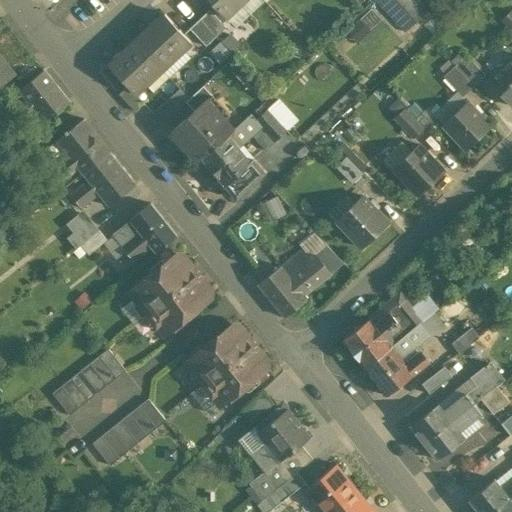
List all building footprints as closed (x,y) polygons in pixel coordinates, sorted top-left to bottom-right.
[(209,0),(225,17),(243,0),(209,0)] [(429,10),(419,0),(376,0),(405,32),(429,10)] [(363,44),(386,21),(371,6),(348,29),(363,44)] [(226,27),(209,9),(199,18),(216,36),(226,27)] [(511,9),(503,19),(511,28),(511,9)] [(166,13),(136,41),(162,69),(191,41),(166,13)] [(216,36),(199,18),(190,27),(206,45),(216,36)] [(222,40),(234,50),(241,41),(230,31),(222,40)] [(221,39),(210,49),(221,61),(232,51),(221,39)] [(136,41),(109,65),(128,85),(135,93),(162,69),(136,41)] [(0,54),(0,85),(15,73),(0,54)] [(486,74),(466,54),(455,65),(474,85),(486,74)] [(511,57),(489,81),(511,103),(511,57)] [(474,85),(455,65),(445,75),(464,95),(474,85)] [(70,102),(44,69),(20,89),(26,97),(38,112),(47,122),(70,102)] [(135,93),(128,85),(119,94),(136,111),(145,103),(135,93)] [(207,98),(208,100),(213,95),(204,85),(186,101),(194,110),(207,98)] [(163,123),(180,107),(171,95),(152,112),(163,123)] [(438,118),(445,124),(467,102),(461,95),(438,118)] [(9,112),(8,112),(20,127),(38,112),(26,97),(9,112)] [(203,157),(228,134),(234,129),(208,100),(207,98),(194,110),(171,132),(197,162),(203,157)] [(267,109),(286,129),(297,120),(277,99),(267,109)] [(0,101),(0,135),(4,140),(20,127),(8,112),(9,112),(0,101)] [(445,124),(467,148),(490,126),(467,102),(445,124)] [(425,128),(405,108),(395,118),(414,138),(425,128)] [(286,129),(267,109),(256,119),(262,125),(275,139),(286,129)] [(262,125),(256,119),(250,113),(234,129),(228,134),(239,146),(253,133),(262,125)] [(84,119),(58,140),(70,155),(80,168),(85,173),(110,152),(84,119)] [(262,125),(253,133),(266,148),(275,139),(262,125)] [(203,157),(226,185),(252,161),(251,160),(239,146),(228,134),(203,157)] [(394,168),(419,194),(445,171),(420,144),(408,155),(394,168)] [(32,145),(10,162),(18,173),(41,156),(32,145)] [(386,159),(394,168),(408,155),(400,146),(386,159)] [(110,152),(85,173),(90,180),(100,193),(110,205),(136,184),(110,151),(110,152)] [(70,155),(52,169),(63,182),(80,168),(70,155)] [(362,173),(347,157),(337,166),(352,182),(362,173)] [(252,161),(226,185),(238,198),(266,172),(254,158),(251,160),(252,161)] [(90,180),(72,195),(82,207),(100,193),(90,180)] [(338,220),(363,246),(390,222),(365,195),(355,204),(338,220)] [(331,213),(338,220),(355,204),(349,196),(331,213)] [(151,203),(130,219),(131,220),(141,233),(151,246),(156,252),(177,235),(151,203)] [(282,214),(280,203),(264,205),(265,217),(282,214)] [(75,232),(91,219),(84,210),(68,223),(75,232)] [(75,232),(72,235),(81,245),(85,242),(100,229),(91,219),(75,232)] [(141,233),(131,220),(113,234),(123,247),(141,233)] [(100,229),(85,242),(94,252),(108,240),(100,229)] [(141,233),(123,247),(133,260),(151,246),(141,233)] [(317,255),(331,273),(345,262),(325,242),(314,251),(317,255)] [(303,249),(282,267),(305,294),(331,273),(317,255),(311,258),(303,249)] [(177,254),(156,271),(156,270),(155,271),(148,277),(142,277),(136,281),(135,287),(130,291),(147,312),(134,322),(135,323),(148,313),(164,334),(169,330),(175,331),(181,326),(182,320),(190,314),(190,315),(191,314),(190,314),(211,297),(212,291),(203,280),(197,279),(196,280),(190,273),(191,272),(192,266),(183,255),(177,254)] [(261,284),(285,316),(307,297),(305,294),(282,267),(261,284)] [(400,294),(361,325),(358,321),(351,327),(354,331),(343,339),(365,367),(392,345),(417,324),(412,317),(412,309),(400,294)] [(417,324),(392,345),(395,349),(399,346),(405,354),(430,335),(427,332),(433,327),(425,318),(417,324)] [(233,325),(212,341),(213,341),(212,342),(204,348),(198,347),(192,352),(191,358),(186,362),(203,383),(191,393),(204,383),(221,404),(225,400),(231,401),(237,396),(238,391),(246,385),(245,384),(246,384),(247,384),(267,368),(268,361),(259,350),(253,350),(252,351),(246,344),(247,343),(248,336),(239,325),(233,325)] [(471,327),(451,343),(459,353),(480,337),(471,327)] [(395,349),(392,345),(365,367),(387,395),(398,387),(401,390),(408,384),(405,381),(415,373),(407,364),(395,349)] [(126,370),(109,348),(53,393),(70,414),(126,370)] [(423,352),(407,364),(415,373),(430,361),(423,352)] [(489,376),(496,385),(496,384),(504,378),(491,361),(471,376),(478,385),(489,376)] [(445,366),(422,383),(430,393),(453,376),(445,366)] [(478,385),(471,376),(439,403),(444,410),(467,393),(474,388),(478,385)] [(478,385),(474,388),(481,397),(496,385),(489,376),(478,385)] [(481,397),(480,398),(493,413),(509,401),(496,384),(481,397)] [(262,390),(243,409),(252,420),(274,402),(262,390)] [(467,393),(444,410),(452,420),(475,402),(467,393)] [(149,398),(93,443),(110,465),(166,420),(149,398)] [(475,402),(452,420),(460,430),(478,416),(482,412),(475,402)] [(284,412),(288,409),(284,403),(279,407),(284,412)] [(439,403),(411,425),(425,442),(452,420),(444,410),(439,403)] [(279,407),(241,437),(251,451),(250,452),(253,456),(255,455),(266,470),(267,471),(301,444),(310,437),(288,409),(284,412),(279,407)] [(511,414),(501,423),(511,435),(511,433),(511,414)] [(460,430),(466,437),(483,425),(478,416),(460,430)] [(452,420),(425,442),(438,459),(466,437),(460,430),(452,420)] [(266,470),(251,482),(263,499),(274,490),(297,471),(313,459),(301,444),(267,471),(266,470)] [(336,463),(305,488),(324,511),(327,511),(357,488),(336,463)] [(511,466),(495,478),(502,487),(511,478),(511,466)] [(297,471),(274,490),(282,500),(306,482),(297,471)] [(495,478),(470,499),(480,511),(491,511),(510,497),(502,487),(495,478)] [(511,478),(502,487),(510,497),(511,495),(511,478)] [(375,511),(357,488),(327,511),(375,511)] [(263,499),(257,504),(263,511),(267,511),(282,500),(274,490),(263,499)] [(511,511),(511,499),(510,497),(491,511),(511,511)]
